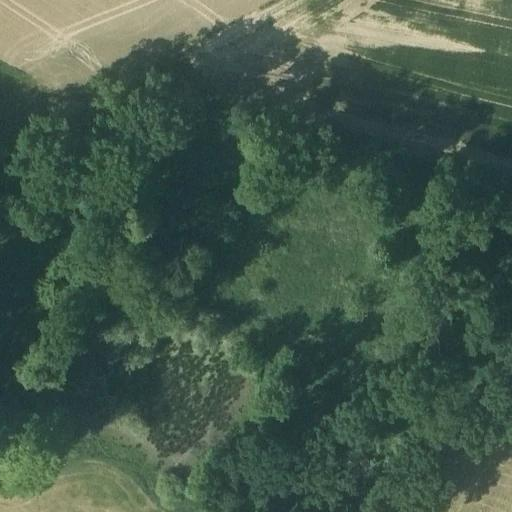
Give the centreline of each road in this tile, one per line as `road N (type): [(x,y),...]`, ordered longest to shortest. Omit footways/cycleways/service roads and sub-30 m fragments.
road 1 (track): [(511,183),(188,80),(173,56)]
road 2 (track): [(294,0),(235,34),(0,135)]
